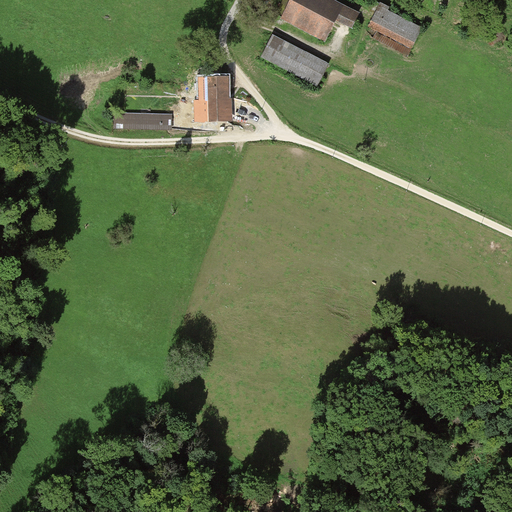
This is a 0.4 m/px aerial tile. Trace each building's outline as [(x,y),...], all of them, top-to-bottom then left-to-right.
[(336,21),(351,29),(359,13),(333,0),(290,0),(281,19),(325,42),(336,21)] [(411,49),(421,28),(387,12),(389,8),(379,3),(367,28),(411,49)] [(316,88),(329,64),(272,34),(260,58),(316,88)] [(228,100),(227,77),(198,77),(198,100),(192,100),(193,122),(232,122),(231,100),(228,100)] [(170,131),(171,115),(113,114),(113,130),(170,131)]
